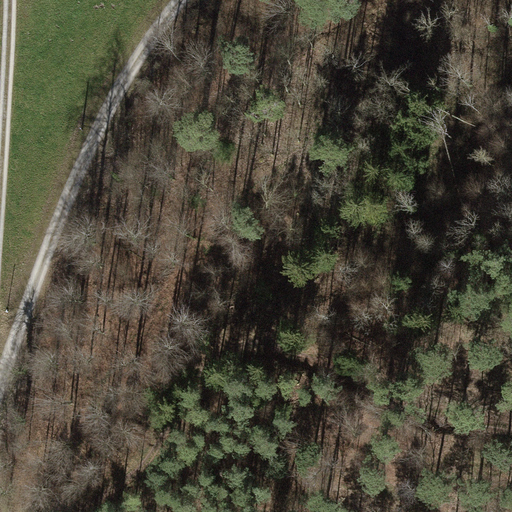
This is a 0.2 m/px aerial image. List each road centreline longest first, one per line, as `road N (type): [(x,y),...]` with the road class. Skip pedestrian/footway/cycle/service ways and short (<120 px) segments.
road 1 (track): [(0,378),(92,145),(132,68),(182,0)]
road 2 (track): [(11,0),(0,210)]
